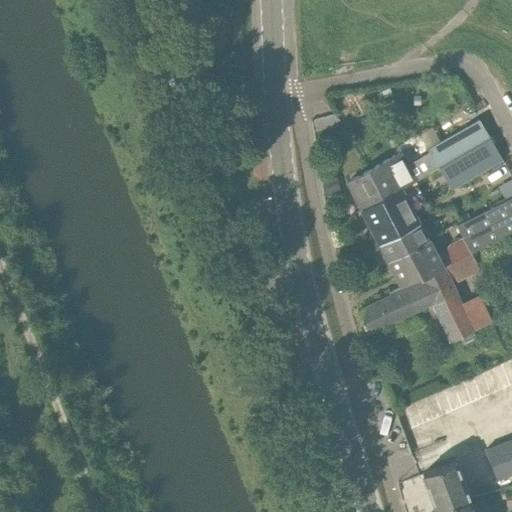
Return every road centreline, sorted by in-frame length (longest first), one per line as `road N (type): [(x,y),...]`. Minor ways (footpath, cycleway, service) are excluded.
road 1 (unclassified): [(299,278),(256,275),(241,257),(139,0)]
road 2 (unclassified): [(276,96),(443,61),(470,66),(511,130)]
road 3 (track): [(0,263),(98,511)]
road 4 (tertiary): [(368,511),(299,278)]
road 5 (tertiary): [(299,278),(276,96)]
